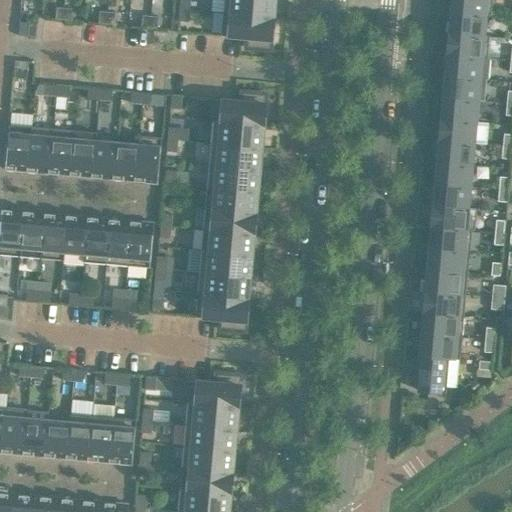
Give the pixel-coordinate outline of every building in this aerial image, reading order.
[(189,9),(190,0),(180,0),(179,9),(189,9)] [(273,17),(274,0),(223,0),(223,12),(273,17)] [(451,0),(450,11),(490,14),(491,0),(451,0)] [(63,20),(64,8),(56,7),(55,19),(63,20)] [(71,20),(72,8),(64,8),(63,20),(71,20)] [(188,21),(189,9),(179,9),(178,21),(188,21)] [(106,23),(107,11),(99,11),(98,23),(106,23)] [(114,24),(115,12),(107,11),(106,23),(114,24)] [(450,11),(448,32),(484,36),(486,15),(490,15),(490,14),(450,11)] [(270,50),(273,17),(223,12),(221,35),(246,37),(245,47),(270,50)] [(149,27),(150,15),(142,15),(141,27),(149,27)] [(157,28),(158,16),(150,15),(149,27),(157,28)] [(36,37),(37,25),(29,24),(28,36),(36,37)] [(448,32),(446,54),(487,58),(490,58),(499,59),(501,37),(484,36),(448,32)] [(446,54),(444,75),(485,79),(488,79),(490,58),(487,58),(446,54)] [(27,72),(28,61),(15,60),(14,71),(27,72)] [(444,75),(442,97),(478,100),(483,101),(485,79),(444,75)] [(56,96),(57,86),(45,85),(44,95),(56,96)] [(68,97),(69,87),(57,86),(56,96),(68,97)] [(99,100),(100,90),(88,89),(87,98),(99,100)] [(111,101),(112,91),(100,90),(99,100),(111,101)] [(263,126),(266,93),(241,91),(240,101),(215,99),(213,122),(263,126)] [(142,103),(143,93),(131,92),(130,102),(142,103)] [(154,105),(155,95),(143,93),(142,103),(154,105)] [(180,109),(181,97),(171,96),(170,108),(180,109)] [(442,97),(441,118),(476,122),(478,100),(442,97)] [(441,118),(439,140),(474,143),(476,122),(441,118)] [(261,148),(263,126),(213,122),(211,143),(261,148)] [(9,124),(5,169),(27,171),(31,126),(9,124)] [(31,126),(27,171),(49,173),(53,128),(31,126)] [(189,129),(179,128),(169,127),(168,139),(178,140),(187,141),(189,129)] [(53,128),(49,173),(70,175),(74,130),(53,128)] [(74,130),(70,175),(92,177),(96,132),(74,130)] [(96,132),(92,177),(113,179),(117,142),(96,140),(97,132),(96,132)] [(511,146),(511,137),(511,134),(503,133),(502,146),(511,146)] [(117,142),(113,179),(135,181),(139,136),(138,136),(137,144),(117,142)] [(139,136),(135,181),(158,183),(162,138),(139,136)] [(176,152),(178,140),(168,139),(166,151),(176,152)] [(439,140),(437,161),(472,165),(474,143),(439,140)] [(259,169),(261,148),(211,143),(209,165),(259,169)] [(510,159),(511,146),(502,146),(501,158),(510,159)] [(437,161),(435,183),(470,186),(472,165),(437,161)] [(257,190),(259,169),(209,165),(207,186),(257,190)] [(175,183),(176,171),(166,170),(165,182),(175,183)] [(507,190),(508,177),(500,176),(498,189),(507,190)] [(174,195),(175,183),(165,182),(164,194),(174,195)] [(435,183),(433,204),(468,208),(470,186),(435,183)] [(255,212),(257,190),(207,186),(205,207),(255,212)] [(506,202),(507,190),(498,189),(497,201),(506,202)] [(433,204),(431,226),(471,230),(471,229),(466,229),(468,208),(433,204)] [(253,233),(255,212),(205,207),(203,229),(253,233)] [(0,254),(19,256),(23,211),(1,209),(0,224),(0,254)] [(41,258),(46,213),(23,211),(19,256),(41,258)] [(63,260),(67,215),(46,213),(41,258),(63,260)] [(171,226),(172,214),(162,213),(161,225),(171,226)] [(84,262),(88,217),(67,215),(63,260),(64,260),(64,252),(84,254),(84,262)] [(106,264),(110,219),(88,217),(84,262),(106,264)] [(127,266),(131,221),(110,219),(106,264),(127,266)] [(503,233),(505,220),(496,220),(495,232),(503,233)] [(150,268),(154,223),(131,221),(127,266),(150,268)] [(170,238),(171,226),(161,225),(160,237),(170,238)] [(431,226),(429,247),(469,251),(471,230),(431,226)] [(251,255),(253,233),(203,229),(201,250),(251,255)] [(502,245),(503,233),(495,232),(493,244),(502,245)] [(429,247),(427,269),(467,273),(469,251),(429,247)] [(249,277),(251,255),(201,250),(199,272),(249,277)] [(172,257),(167,257),(157,256),(156,268),(166,269),(171,270),(172,257)] [(499,276),(501,263),(492,262),(491,275),(499,276)] [(165,281),(166,269),(156,268),(155,280),(165,281)] [(427,269),(425,291),(465,294),(467,273),(427,269)] [(247,298),(249,277),(199,272),(197,293),(247,298)] [(505,294),(505,285),(493,284),(492,293),(505,294)] [(37,301),(38,291),(26,290),(25,300),(37,301)] [(49,302),(50,292),(38,291),(37,301),(49,302)] [(425,291),(423,312),(463,316),(465,294),(425,291)] [(245,331),(247,298),(197,293),(195,316),(221,318),(220,329),(245,331)] [(504,302),(505,294),(492,293),(491,301),(504,302)] [(0,318),(7,320),(9,306),(6,305),(7,295),(0,294),(0,318)] [(80,305),(81,295),(69,294),(68,304),(80,305)] [(92,306),(93,296),(81,295),(80,305),(92,306)] [(123,308),(124,299),(112,297),(111,307),(123,308)] [(135,310),(136,300),(124,299),(123,308),(135,310)] [(162,312),(163,300),(153,299),(152,311),(162,312)] [(503,310),(504,302),(491,301),(490,309),(503,310)] [(423,312),(421,334),(461,337),(463,316),(423,312)] [(494,340),(495,328),(486,327),(485,339),(494,340)] [(421,334),(419,355),(448,357),(459,358),(461,337),(421,334)] [(492,352),(494,340),(485,339),(484,352),(492,352)] [(420,356),(417,390),(439,392),(445,392),(448,357),(419,355),(419,356),(420,356)] [(491,370),(492,362),(479,360),(478,369),(491,370)] [(31,377),(31,367),(19,366),(19,376),(31,377)] [(43,378),(43,368),(31,367),(31,377),(43,378)] [(74,381),(75,371),(63,370),(62,380),(74,381)] [(86,382),(86,372),(75,371),(74,381),(86,382)] [(190,380),(187,403),(238,408),(241,375),(216,372),(215,383),(209,382),(190,380)] [(117,385),(118,375),(106,374),(105,384),(117,385)] [(128,395),(129,376),(118,375),(117,385),(116,393),(128,395)] [(155,390),(156,378),(146,377),(145,389),(155,390)] [(70,422),(67,459),(88,460),(93,404),(93,402),(72,400),(71,414),(70,414),(69,422),(70,422)] [(187,403),(186,424),(236,429),(238,408),(187,403)] [(93,404),(88,460),(109,462),(114,418),(115,406),(93,404)] [(6,408),(2,453),(24,455),(27,418),(28,418),(28,410),(6,408)] [(152,421),(153,409),(143,408),(142,420),(152,421)] [(27,418),(24,455),(45,457),(49,420),(28,418),(27,418)] [(114,418),(109,462),(132,464),(136,420),(114,418)] [(49,420),(45,457),(67,459),(70,422),(69,422),(49,420)] [(151,433),(152,421),(142,420),(141,432),(151,433)] [(186,424),(184,446),(234,451),(236,429),(186,424)] [(184,446),(182,468),(232,472),(234,451),(184,446)] [(149,465),(151,453),(141,452),(139,464),(149,465)] [(148,477),(149,465),(139,464),(138,476),(148,477)] [(182,468),(180,489),(230,493),(232,472),(182,468)] [(180,489),(178,510),(197,511),(228,511),(230,493),(180,489)] [(0,492),(0,511),(18,511),(20,494),(0,492)] [(20,494),(18,511),(39,511),(41,496),(20,494)] [(145,507),(146,495),(136,494),(135,506),(145,507)] [(41,496),(39,511),(61,511),(63,498),(41,496)] [(63,498),(61,511),(83,511),(84,500),(63,498)] [(84,500),(83,511),(104,511),(106,502),(84,500)] [(106,502),(104,511),(127,511),(128,504),(106,502)]
